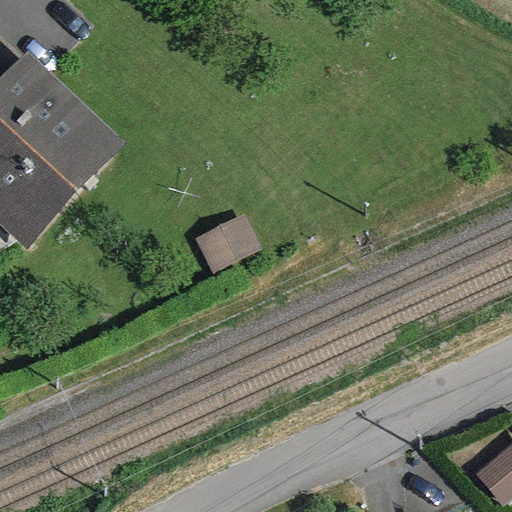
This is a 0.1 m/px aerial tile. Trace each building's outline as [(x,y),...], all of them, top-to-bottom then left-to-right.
[(47,113),(63,97),(47,82),(27,63),(14,78),(47,113)] [(111,144),(63,97),(47,113),(14,78),(0,92),(0,200),(31,230),(111,144)] [(233,232),(248,255),(258,251),(244,226),(233,232)] [(221,270),(248,255),(233,232),(209,246),(221,270)] [(511,458),(490,477),(509,500),(511,497),(511,458)]
